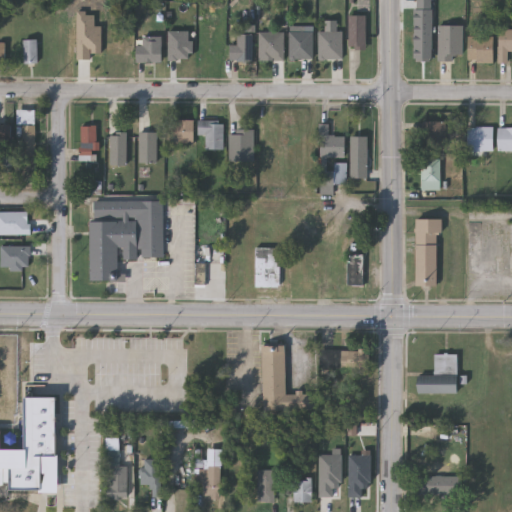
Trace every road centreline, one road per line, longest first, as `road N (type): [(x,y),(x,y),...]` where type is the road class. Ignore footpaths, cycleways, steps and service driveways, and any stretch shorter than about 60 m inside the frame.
road 1 (tertiary): [(511,316),(0,313)]
road 2 (residential): [(511,91),(0,90)]
road 3 (tertiary): [(394,0),(394,316)]
road 4 (residential): [(58,90),(59,314)]
road 5 (residential): [(394,316),(394,511)]
